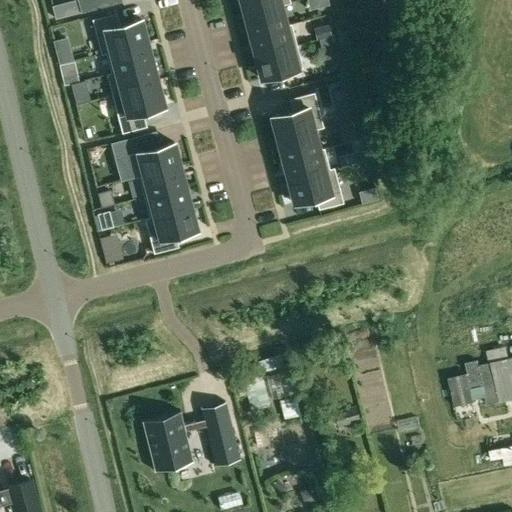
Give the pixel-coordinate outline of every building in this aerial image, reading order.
[(78,0),(81,11),(114,3),(113,0),(78,0)] [(240,0),(244,14),(290,2),(289,0),(240,0)] [(290,2),(244,14),(250,35),(291,24),(291,23),(286,24),(281,5),(290,3),(290,2)] [(117,12),(92,19),(101,53),(147,41),(141,18),(120,24),(117,12)] [(291,24),(250,35),(255,56),(297,45),(291,24)] [(328,24),(315,28),(318,39),(319,39),(330,36),(328,24)] [(330,36),(319,39),(321,47),(333,44),(330,36)] [(147,41),(101,53),(101,54),(106,53),(111,72),(106,73),(106,74),(153,62),(147,41)] [(297,45),(255,56),(261,79),(303,68),(297,45)] [(73,61),(60,64),(65,85),(71,84),(79,82),(73,61)] [(153,62),(106,74),(112,95),(158,83),(153,62)] [(79,82),(71,84),(74,94),(87,91),(84,80),(79,82)] [(158,83),(112,95),(122,133),(147,126),(143,111),(164,106),(163,101),(165,101),(162,87),(159,87),(158,83)] [(292,110),(271,115),(277,138),(323,126),(314,92),(289,98),(292,110)] [(349,111),(337,114),(339,122),(351,119),(349,111)] [(323,126),(277,138),(282,159),(324,148),(324,147),(319,148),(314,129),(323,127),(323,126)] [(354,130),(342,133),(344,142),(356,139),(354,130)] [(135,136),(112,142),(116,157),(128,154),(133,177),(180,164),(174,142),(139,151),(135,136)] [(324,148),(282,159),(288,180),(334,168),(334,167),(329,168),(324,148)] [(353,152),(355,162),(368,159),(366,148),(353,152)] [(180,164),(133,177),(134,177),(138,176),(144,196),(185,185),(180,164)] [(289,185),(287,185),(291,199),(293,199),(294,203),(315,197),(318,209),(343,202),(334,168),(288,180),(289,185)] [(185,185),(144,196),(149,216),(144,218),(191,206),(185,185)] [(191,206),(144,218),(154,253),(179,246),(175,235),(197,229),(191,206)] [(109,211),(97,214),(101,229),(113,226),(109,211)] [(448,377),(455,406),(474,401),(471,388),(483,385),(487,404),(511,399),(511,357),(479,365),(478,360),(466,363),(468,373),(448,377)] [(258,366),(241,371),(247,392),(264,387),(258,366)] [(277,374),(267,376),(272,400),(283,397),(296,394),(290,370),(277,374)] [(355,405),(333,411),(338,427),(360,420),(355,405)] [(180,410),(141,420),(154,470),(156,470),(155,466),(174,461),(171,453),(190,448),(185,430),(205,425),(214,465),(216,465),(216,463),(238,457),(239,459),(240,458),(231,421),(212,425),(210,417),(184,424),(180,410)] [(0,505),(12,502),(15,511),(40,511),(31,480),(27,481),(28,483),(12,487),(12,485),(8,486),(8,487),(0,489),(0,505)] [(314,486),(299,491),(302,500),(309,504),(318,501),(314,486)]
